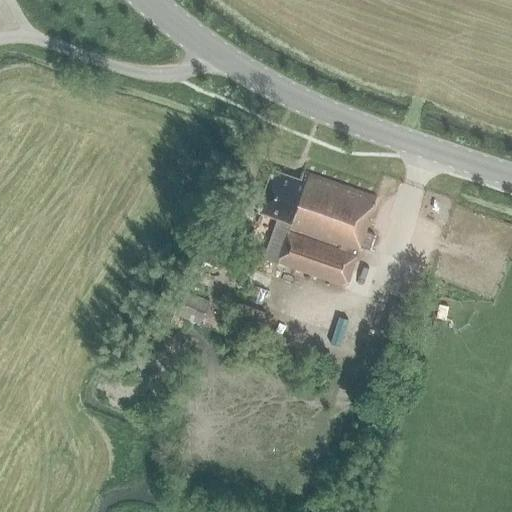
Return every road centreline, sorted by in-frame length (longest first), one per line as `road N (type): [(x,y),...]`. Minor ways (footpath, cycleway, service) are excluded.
road 1 (secondary): [(511,178),(297,103),(220,57)]
road 2 (unclassified): [(220,57),(179,74),(142,76),(32,33)]
